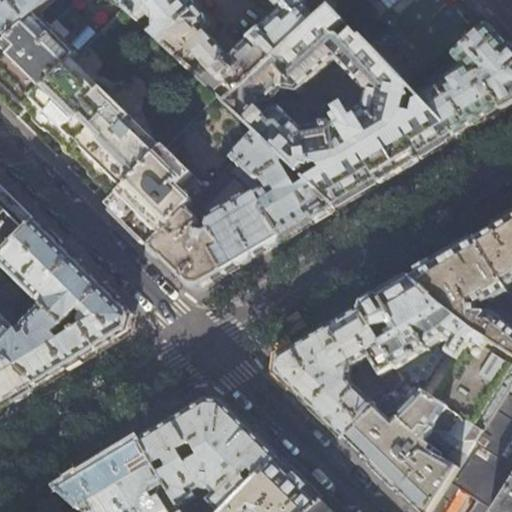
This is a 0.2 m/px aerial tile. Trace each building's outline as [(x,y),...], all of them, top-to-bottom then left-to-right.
[(0,46),(37,15),(53,1),(52,0),(9,0),(0,9),(0,46)] [(195,6),(190,0),(128,0),(122,7),(124,9),(137,22),(148,12),(162,28),(162,32),(160,30),(153,36),(189,71),(193,67),(190,64),(197,57),(217,80),(219,81),(221,81),(225,77),(231,71),(226,67),(233,61),(232,60),(207,32),(209,29),(211,27),(210,24),(209,21),(195,6)] [(270,0),(283,14),(284,14),(293,7),(298,13),(307,6),(308,2),(306,0),(270,0)] [(377,0),(378,0),(390,12),(402,0),(377,0)] [(321,23),(307,6),(298,13),(293,7),(284,14),(283,14),(245,48),(232,60),(233,61),(226,67),(231,71),(225,77),(237,92),(234,95),(237,98),(321,23)] [(341,38),(336,39),(332,35),(345,22),(335,10),(321,23),(237,98),(227,106),(258,135),(286,161),(298,173),(305,167),(311,168),(311,164),(320,166),(323,171),(307,181),(309,183),(336,209),(412,163),(455,137),(423,102),(418,104),(414,116),(405,114),(408,102),(413,99),(410,95),(413,92),(366,42),(364,43),(355,33),(344,42),(341,38)] [(37,15),(0,46),(0,84),(11,95),(26,109),(72,62),(78,56),(37,15)] [(416,95),(423,102),(455,137),(494,114),(511,102),(511,51),(490,28),(416,95)] [(129,118),(106,96),(99,96),(81,78),(81,71),(72,62),(26,109),(39,123),(102,183),(117,198),(163,150),(153,141),(147,142),(130,126),(129,118)] [(283,164),(286,161),(258,135),(234,161),(256,181),(260,182),(263,181),(268,190),(258,195),(266,210),(262,212),(266,219),(271,217),(284,240),(306,227),(336,209),(309,183),(298,189),(283,164)] [(163,150),(117,198),(108,207),(123,222),(151,249),(188,209),(197,199),(208,188),(165,147),(163,150)] [(225,169),(208,188),(197,199),(202,206),(232,176),(225,169)] [(0,184),(0,261),(38,222),(2,187),(0,184)] [(227,209),(209,218),(208,225),(221,247),(212,252),(226,275),(255,257),(284,240),(271,217),(266,219),(262,212),(266,210),(258,195),(256,195),(252,195),(234,205),(238,212),(231,215),(227,209)] [(191,211),(188,209),(151,249),(189,286),(204,288),(212,283),(226,275),(212,252),(221,247),(208,225),(209,218),(198,220),(190,212),(191,211)] [(511,219),(477,240),(507,289),(511,286),(511,219)] [(0,313),(0,353),(10,362),(38,388),(67,370),(115,342),(129,333),(134,316),(72,255),(38,222),(0,261),(0,264),(45,308),(20,333),(0,313)] [(477,240),(442,261),(411,280),(450,312),(480,334),(511,354),(511,293),(507,289),(477,240)] [(380,299),(361,310),(405,380),(420,390),(427,395),(436,401),(480,334),(450,312),(411,280),(401,286),(380,299)] [(392,394),(405,380),(361,310),(324,332),(280,358),(278,374),(313,408),(346,440),(378,408),(352,383),(354,368),(370,358),(392,394)] [(511,354),(480,334),(436,401),(485,433),(432,511),(444,511),(458,489),(491,511),(497,511),(511,490),(511,354)] [(0,410),(38,388),(10,362),(0,368),(0,410)] [(420,390),(405,380),(392,394),(378,408),(346,440),(385,479),(418,511),(432,511),(485,433),(436,401),(427,395),(396,425),(384,413),(399,409),(420,390)] [(178,420),(140,442),(167,487),(179,508),(197,498),(195,494),(202,491),(206,493),(210,493),(212,492),(217,498),(210,504),(218,511),(229,511),(251,489),(246,482),(253,476),(258,481),(279,459),(223,404),(208,402),(178,420)] [(153,495),(167,487),(140,442),(111,460),(59,491),(82,511),(94,505),(97,511),(171,511),(164,500),(162,499),(158,502),(153,495)] [(302,482),(279,459),(258,481),(251,489),(229,511),(315,511),(324,503),(302,482)] [(511,511),(511,490),(497,511),(511,511)]
